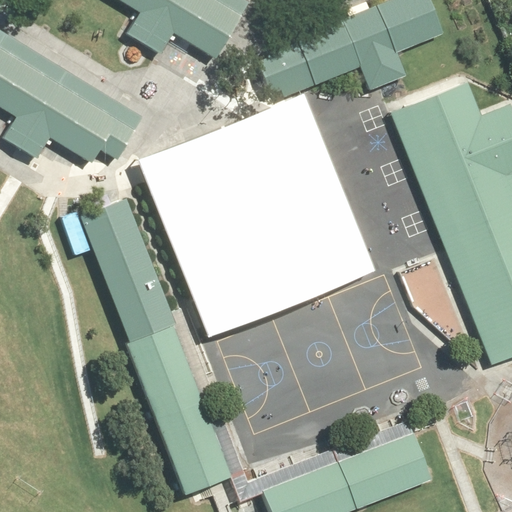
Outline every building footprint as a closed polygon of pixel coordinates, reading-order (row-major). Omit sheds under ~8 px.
[(49,127),(93,153),(127,95),(0,20),(0,0),(135,0),(122,23),(162,47),(174,26),(209,47),(237,0),(0,0),(0,91),(19,103),(5,125),(39,145),(49,127)] [(434,0),(352,0),(259,38),(277,82),(441,16),(434,0)] [(511,343),(511,174),(465,60),(384,94),(489,352),(511,343)] [(132,157),(202,335),(373,268),(303,90),(132,157)] [(240,455),(128,187),(72,210),(184,479),(240,455)] [(253,471),(270,511),(310,511),(436,459),(413,404),(253,471)]
